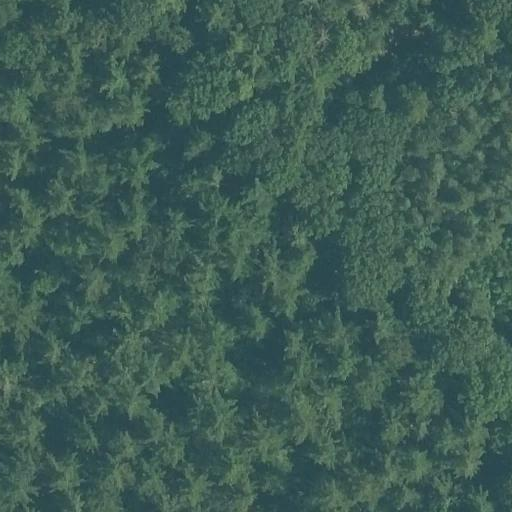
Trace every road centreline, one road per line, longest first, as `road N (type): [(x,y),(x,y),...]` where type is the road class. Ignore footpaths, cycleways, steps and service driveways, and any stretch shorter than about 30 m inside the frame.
road 1 (track): [(105,0),(511,433)]
road 2 (track): [(291,204),(511,42)]
